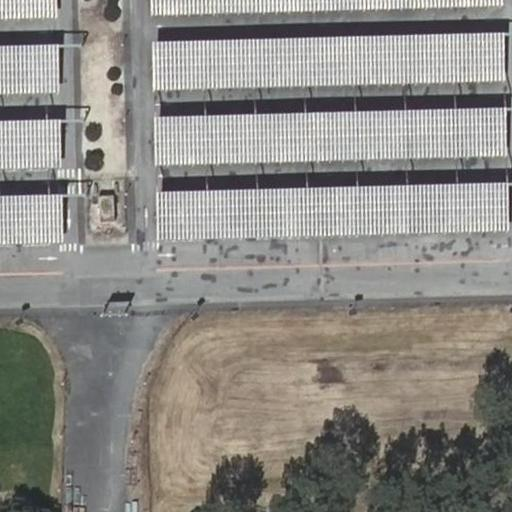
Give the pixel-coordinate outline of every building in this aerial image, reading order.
[(53,0),(0,0),(0,21),(54,20),(53,0)] [(500,0),(151,0),(152,17),(501,7),(500,0)] [(502,34),(154,43),(155,92),(504,82),(502,34)] [(55,46),(0,47),(0,95),(56,94),(55,46)] [(502,109),(154,118),(155,167),(504,157),(502,109)] [(56,122),(0,123),(0,171),(58,170),(56,122)] [(505,184),(157,194),(158,242),(507,233),(505,184)] [(116,195),(100,195),(101,224),(116,224),(116,195)] [(59,196),(0,197),(0,245),(61,244),(59,196)]
